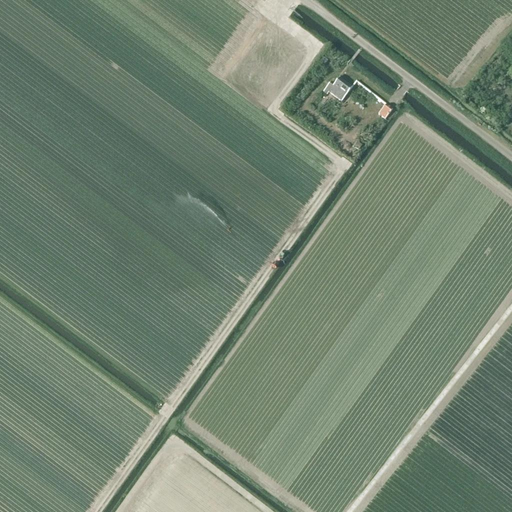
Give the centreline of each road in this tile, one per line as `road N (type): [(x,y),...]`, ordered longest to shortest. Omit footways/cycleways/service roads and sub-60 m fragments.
road 1 (unknown): [(98,511),(349,164),(271,107),(318,45),(274,9)]
road 2 (unclassified): [(511,159),(302,0)]
road 3 (track): [(352,511),(511,309)]
road 4 (track): [(268,511),(185,447),(164,447),(118,511)]
